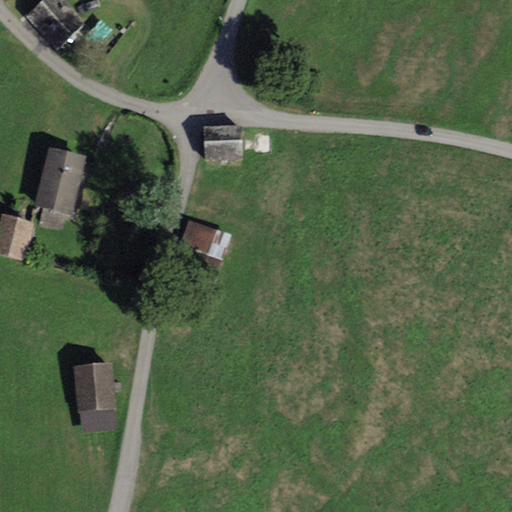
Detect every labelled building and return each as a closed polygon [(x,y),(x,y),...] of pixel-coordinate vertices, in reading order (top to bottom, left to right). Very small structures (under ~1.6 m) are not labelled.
[(86,25),(64,0),(43,0),(24,17),(55,53),(86,25)] [(239,125),(203,127),(205,160),(241,158),(239,125)] [(86,157),(48,148),(34,207),(42,209),(65,214),(72,216),(86,157)] [(60,233),(65,214),(42,209),(37,226),(60,233)] [(33,223),(2,215),(0,220),(0,254),(23,261),(33,223)] [(231,236),(189,222),(180,247),(222,261),(231,236)] [(112,362),(73,366),(78,412),(80,412),(113,409),(117,408),(112,362)] [(115,430),(113,409),(80,412),(82,434),(115,430)]
